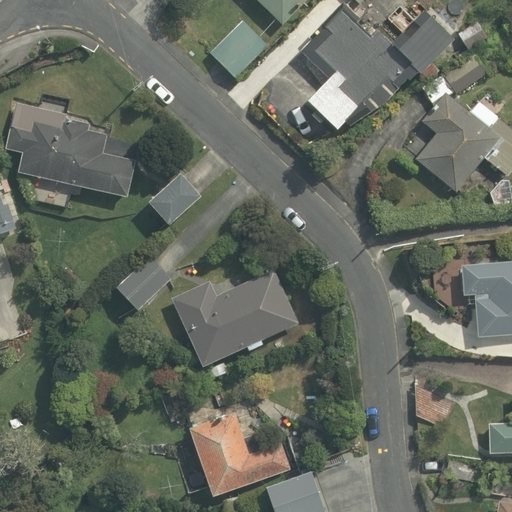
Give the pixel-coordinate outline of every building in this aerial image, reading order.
[(266,0),(285,19),(303,0),(266,0)] [(299,52),(328,79),(306,102),(336,130),(344,121),(348,127),(387,102),(399,90),(397,88),(406,79),(408,81),(417,72),(419,75),(453,40),(423,12),(391,45),(376,30),(369,37),(355,24),(360,19),(342,2),(308,38),(310,40),(299,52)] [(242,13),(205,44),(235,79),(272,48),(242,13)] [(472,108),(453,94),(457,90),(436,74),(422,94),(438,106),(426,123),(438,131),(414,163),(457,195),(484,159),(509,177),(511,173),(511,137),(494,124),(502,113),(480,96),(472,108)] [(70,208),(77,184),(127,198),(138,159),(104,149),(110,128),(69,116),(75,95),(46,87),(40,108),(21,102),(7,150),(21,154),(17,167),(23,168),(16,192),(70,208)] [(173,225),(201,192),(179,173),(151,206),(173,225)] [(0,237),(18,233),(7,182),(0,183),(0,237)] [(137,309),(170,278),(149,255),(116,286),(137,309)] [(511,260),(460,265),(463,295),(474,295),(474,300),(477,338),(511,334),(511,260)] [(216,295),(209,281),(171,298),(202,366),(298,322),(273,269),(216,295)] [(248,453),(234,412),(190,427),(212,494),(289,468),(281,442),(248,453)] [(511,423),(488,424),(489,453),(511,452),(511,423)] [(325,511),(311,469),(265,485),(274,511),(325,511)] [(511,511),(511,504),(498,502),(496,511),(511,511)]
